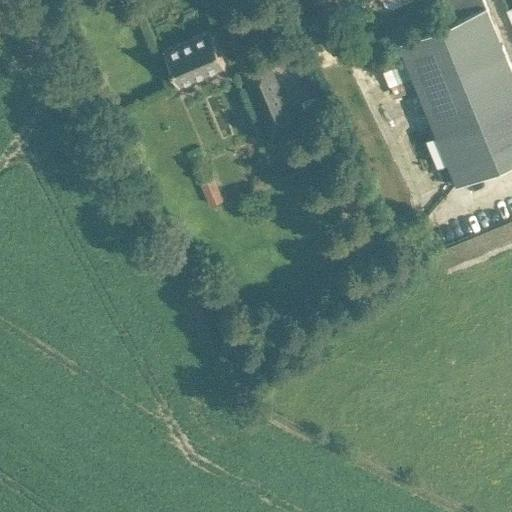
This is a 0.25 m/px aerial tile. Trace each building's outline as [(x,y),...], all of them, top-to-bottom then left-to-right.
[(445,0),(449,8),(450,12),(397,38),(436,133),(425,138),(436,164),(446,160),(454,179),(511,156),(511,67),(484,0),(445,0)] [(178,84),(225,64),(210,29),(163,49),(178,84)] [(339,45),(343,58),(359,53),(354,40),(339,45)] [(244,68),(270,131),(293,122),(266,59),(244,68)] [(322,127),(334,157),(353,149),(341,120),(322,127)] [(204,181),(215,204),(229,197),(219,174),(204,181)]
